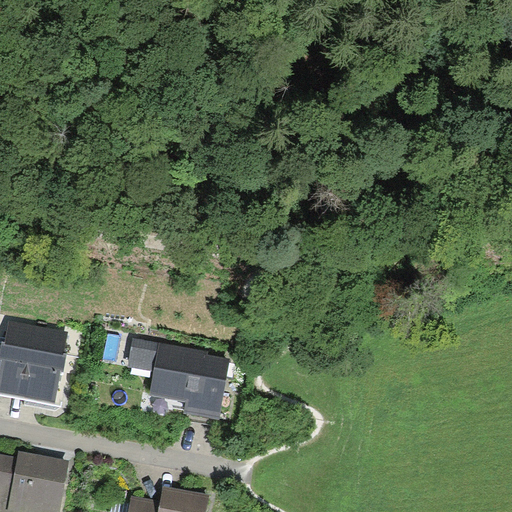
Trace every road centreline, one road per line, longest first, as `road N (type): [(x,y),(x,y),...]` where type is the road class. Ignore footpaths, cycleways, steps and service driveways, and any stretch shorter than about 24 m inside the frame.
road 1 (track): [(0,203),(161,241),(297,257),(386,246),(511,214)]
road 2 (residential): [(0,425),(237,472)]
